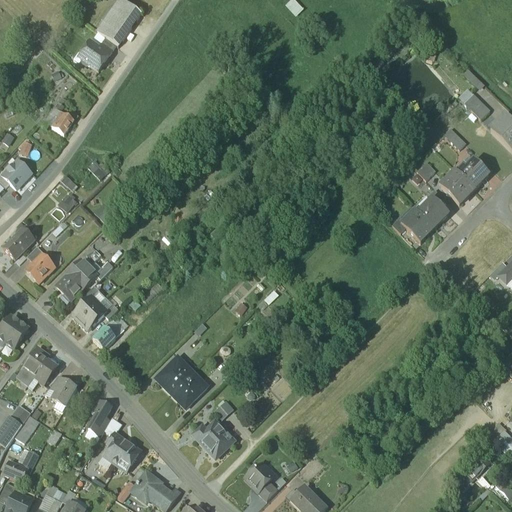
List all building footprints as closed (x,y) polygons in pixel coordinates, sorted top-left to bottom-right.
[(293,0),(291,0),(285,6),(296,18),(304,10),(293,0)] [(142,16),(121,1),(98,35),(105,41),(116,48),(118,49),(142,16)] [(98,51),(90,45),(83,54),(86,57),(82,63),(83,66),(87,69),(90,68),(98,74),(104,66),(103,65),(107,58),(109,59),(116,48),(105,41),(98,51)] [(82,63),(86,57),(83,54),(81,53),(74,63),(79,67),(82,63)] [(62,101),(57,105),(54,110),(57,112),(65,103),(62,101)] [(489,114),(480,104),(470,114),(480,123),(489,114)] [(52,111),(42,123),(42,122),(49,128),(52,129),(58,121),(55,119),(59,113),(57,112),(56,114),(52,111)] [(67,119),(59,113),(55,119),(58,121),(52,129),(64,138),(74,123),(68,120),(68,119),(68,118),(67,119)] [(511,124),(505,118),(490,133),(511,154),(511,124)] [(49,128),(42,122),(42,123),(38,127),(46,132),(49,128)] [(466,147),(453,134),(447,141),(459,153),(466,147)] [(19,156),(28,159),(32,148),(23,145),(19,156)] [(16,192),(31,176),(18,163),(2,180),(9,186),(16,192)] [(98,167),(95,163),(89,169),(99,181),(105,176),(109,172),(102,163),(98,167)] [(488,179),(473,164),(467,170),(465,168),(457,176),(474,193),(488,179)] [(435,175),(426,166),(417,175),(426,185),(435,175)] [(457,176),(456,175),(440,190),(459,208),(474,193),(457,176)] [(72,192),(77,186),(65,177),(61,183),(72,192)] [(0,185),(5,190),(9,186),(1,178),(0,178),(0,185)] [(443,202),(435,193),(426,202),(429,204),(432,202),(438,208),(443,202)] [(76,203),(67,196),(58,206),(67,214),(76,203)] [(438,208),(432,202),(429,204),(418,216),(434,233),(448,219),(438,208)] [(114,216),(104,206),(95,215),(105,224),(114,216)] [(418,216),(415,213),(403,225),(401,227),(406,232),(420,247),(434,233),(418,216)] [(403,225),(399,221),(391,229),(400,237),(406,232),(401,227),(403,225)] [(62,225),(52,235),(56,238),(66,228),(62,225)] [(21,234),(3,252),(15,263),(32,245),(24,237),(21,234)] [(27,260),(33,266),(42,258),(44,257),(37,249),(27,260)] [(94,254),(83,265),(95,277),(106,266),(94,254)] [(23,256),(16,263),(19,267),(27,260),(23,256)] [(33,266),(26,274),(39,287),(49,277),(50,278),(55,272),(42,258),(33,266)] [(82,264),(57,289),(71,303),(96,278),(95,277),(83,265),(82,264)] [(106,266),(95,277),(96,278),(100,283),(113,270),(107,265),(106,266)] [(499,279),(508,271),(503,266),(491,277),(496,282),(499,279)] [(511,266),(508,271),(499,279),(507,286),(511,280),(511,266)] [(94,288),(85,298),(89,302),(92,300),(98,294),(99,293),(94,288)] [(274,292),(264,301),(269,306),(279,297),(274,292)] [(98,294),(92,300),(99,307),(105,301),(98,294)] [(284,303),(280,299),(273,305),(277,309),(284,303)] [(89,302),(72,319),(80,326),(99,307),(92,300),(89,302)] [(112,308),(105,301),(99,307),(106,314),(112,308)] [(99,307),(80,326),(87,334),(106,315),(106,314),(99,307)] [(247,309),(242,316),(248,320),(253,314),(247,309)] [(1,333),(0,334),(0,341),(5,346),(19,325),(11,319),(1,333)] [(127,327),(119,320),(115,324),(123,332),(122,332),(127,327)] [(115,324),(112,322),(107,327),(109,330),(107,332),(115,340),(122,332),(123,332),(115,324)] [(19,325),(5,346),(14,351),(28,331),(19,325)] [(107,332),(104,330),(93,342),(103,352),(115,340),(107,332)] [(45,356),(38,351),(16,381),(32,393),(39,384),(43,388),(57,369),(55,368),(43,359),(45,356)] [(176,360),(155,381),(170,397),(192,375),(176,360)] [(192,375),(170,397),(185,412),(207,390),(192,375)] [(57,380),(49,390),(56,395),(62,383),(57,380)] [(76,391),(62,383),(56,395),(52,402),(66,409),(76,391)] [(97,402),(91,412),(96,416),(102,405),(97,402)] [(96,416),(94,421),(88,432),(95,436),(104,421),(111,410),(102,405),(96,416)] [(232,412),(225,405),(220,409),(215,414),(222,421),(232,412)] [(19,407),(10,419),(22,428),(30,416),(19,407)] [(39,424),(30,418),(22,429),(31,435),(39,424)] [(14,439),(22,428),(10,419),(0,432),(0,453),(3,455),(14,439)] [(105,433),(113,440),(122,427),(112,420),(105,433)] [(104,421),(95,436),(100,439),(110,424),(104,421)] [(233,444),(215,424),(206,433),(199,439),(197,442),(215,461),(233,444)] [(31,435),(22,429),(14,439),(18,442),(24,446),(31,435)] [(202,429),(195,436),(199,439),(206,433),(202,429)] [(501,429),(488,441),(493,445),(502,436),(505,433),(501,429)] [(55,448),(61,436),(53,432),(47,444),(55,448)] [(511,451),(511,445),(502,436),(493,445),(506,458),(511,451)] [(111,450),(117,442),(113,440),(108,448),(111,450)] [(111,450),(105,459),(104,460),(126,475),(141,455),(129,447),(128,449),(118,441),(117,442),(111,450)] [(30,453),(21,470),(28,473),(29,474),(38,457),(30,453)] [(73,460),(67,458),(64,464),(69,467),(73,460)] [(488,466),(481,458),(472,467),(479,475),(488,466)] [(9,465),(3,477),(21,485),(28,473),(21,470),(9,465)] [(260,468),(256,472),(254,470),(244,480),(257,493),(258,493),(268,484),(272,481),(267,475),(267,472),(263,468),(260,468)] [(155,481),(146,474),(137,486),(136,485),(135,487),(136,487),(130,495),(139,502),(142,497),(160,511),(171,496),(171,495),(154,482),(155,481)] [(268,484),(258,493),(257,493),(257,494),(266,503),(277,493),(268,484)] [(6,485),(0,497),(0,502),(10,507),(16,495),(13,494),(15,490),(6,485)] [(57,490),(51,487),(46,496),(52,500),(57,490)] [(511,490),(508,487),(503,492),(511,502),(511,490)] [(315,499),(304,488),(290,503),(298,511),(324,511),(325,511),(313,500),(315,499)] [(171,496),(160,511),(161,511),(167,511),(180,496),(174,491),(171,495),(171,496)] [(68,493),(65,499),(62,505),(68,508),(69,505),(71,506),(75,497),(68,493)] [(10,507),(7,511),(27,511),(32,503),(16,495),(10,507)] [(49,511),(58,511),(62,505),(55,502),(49,511)]
